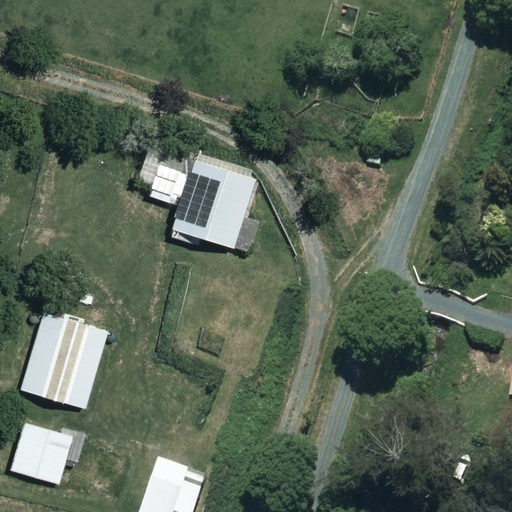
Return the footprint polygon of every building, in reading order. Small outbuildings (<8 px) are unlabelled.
[(180,205),(170,239),(197,247),(199,242),(251,257),(260,225),(240,219),(253,173),(148,143),(134,192),(180,205)] [(105,332),(41,314),(19,392),(83,410),(105,332)] [(70,438),(23,424),(10,471),(57,485),(70,438)] [(97,449),(81,444),(70,484),(86,489),(97,449)] [(129,458),(106,452),(95,490),(117,497),(129,458)] [(197,511),(208,481),(161,465),(144,511),(197,511)]
